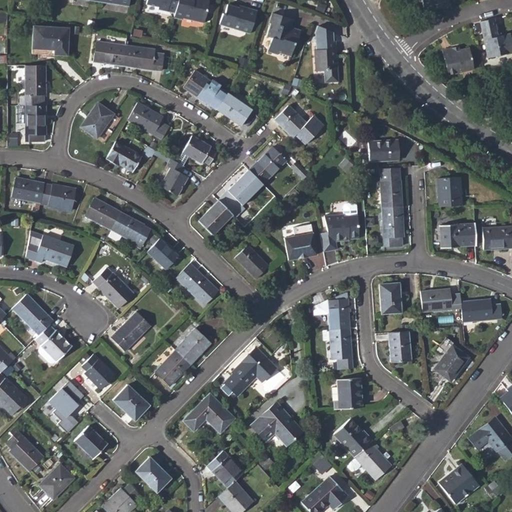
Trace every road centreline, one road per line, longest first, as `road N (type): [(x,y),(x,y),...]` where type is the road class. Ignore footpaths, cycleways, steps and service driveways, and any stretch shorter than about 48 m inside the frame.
road 1 (residential): [(53,163),(72,103),(114,82),(199,118),(242,152)]
road 2 (residential): [(446,429),(369,363),(361,269)]
road 3 (residential): [(149,429),(265,313)]
road 4 (residential): [(511,156),(424,93),(393,58)]
road 5 (residential): [(53,163),(96,177),(173,223)]
road 6 (residential): [(511,4),(458,17),(393,58)]
road 7 (residential): [(173,223),(265,313)]
